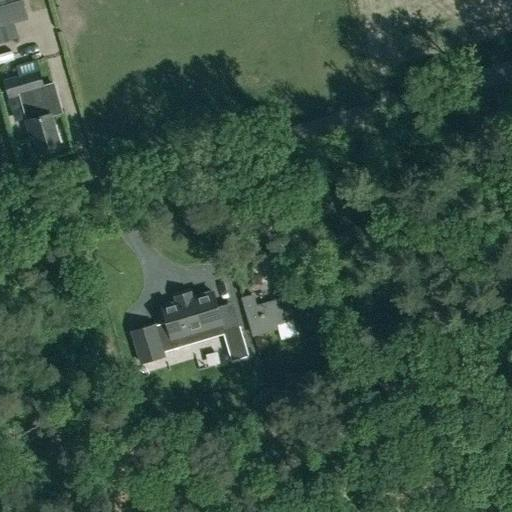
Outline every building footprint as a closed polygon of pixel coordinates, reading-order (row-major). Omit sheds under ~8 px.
[(0,0),(0,26),(28,18),(23,0),(0,0)] [(20,77),(4,82),(9,99),(17,97),(24,95),(31,119),(24,121),(30,140),(32,139),(36,151),(60,144),(51,115),(55,114),(52,104),(56,102),(51,85),(44,87),(36,62),(17,67),(20,77)] [(354,262),(337,267),(351,313),(367,308),(354,262)] [(274,326),(293,320),(296,331),(318,324),(308,289),(286,296),(287,298),(255,308),(252,297),(244,299),(255,336),(275,329),(274,326)] [(212,292),(162,307),(166,324),(155,327),(155,326),(132,332),(141,363),(164,356),(162,352),(191,343),(188,334),(222,324),(212,292)] [(239,327),(224,332),(232,360),(247,356),(239,327)]
